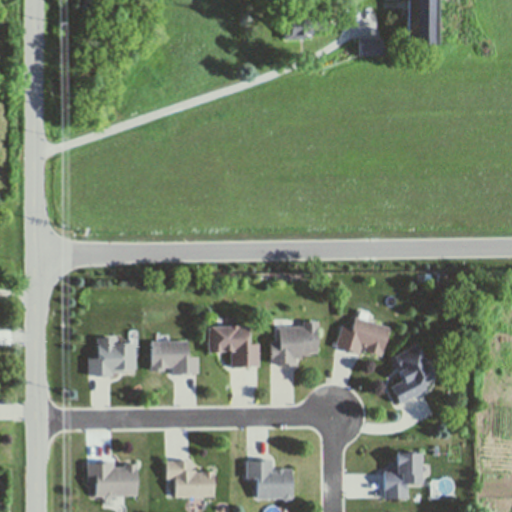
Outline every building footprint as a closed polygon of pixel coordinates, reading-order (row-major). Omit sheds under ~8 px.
[(435,0),(436,43),(405,44),(405,0),(435,0)] [(283,38),(283,16),(309,16),(309,19),(324,19),(324,31),(309,31),(309,38),(283,38)] [(380,54),(357,54),(357,39),(380,39),(380,54)] [(256,345),(256,365),(247,365),(247,367),(230,367),(230,352),(217,352),(217,354),(208,354),(207,327),(217,327),(218,327),(218,315),(225,315),(225,319),(237,319),(237,327),(247,327),(247,344),(256,345)] [(334,345),(340,324),(351,328),(354,316),(354,315),(378,322),(388,325),(380,354),(364,349),(365,345),(359,344),(357,353),(341,349),(342,348),(334,345)] [(276,327),(303,327),(303,321),(315,321),(315,327),(315,352),(308,352),(308,354),(299,354),(299,356),(293,356),(293,364),(278,364),(278,361),(270,361),(270,343),(276,342),(276,327)] [(137,331),(137,354),(132,354),(132,342),(128,342),(128,331),(129,329),(136,329),(137,331)] [(132,342),(132,366),(132,367),(122,367),(122,371),(109,371),(109,375),(95,375),(95,374),(88,374),(87,357),(95,357),(97,357),(96,336),(114,336),(115,342),(132,342)] [(172,362),(167,362),(167,368),(161,368),(161,371),(150,371),(150,368),(150,362),(150,342),(185,341),(185,356),(195,356),(195,359),(195,370),(185,371),(185,373),(172,373),(172,362)] [(423,359),(431,377),(428,378),(429,380),(422,384),(424,388),(411,395),(398,402),(390,386),(403,379),(402,377),(399,373),(400,372),(399,370),(403,368),(404,367),(403,364),(401,364),(397,355),(415,345),(423,359)] [(423,359),(433,354),(443,373),(432,378),(429,380),(428,378),(431,377),(423,359)] [(399,462),(399,454),(420,454),(421,482),(408,482),(408,497),(387,497),(387,488),(386,488),(386,473),(396,473),(396,462),(399,462)] [(189,471),(193,471),(193,473),(193,474),(203,474),(203,473),(211,472),(212,494),(203,494),(172,494),(172,477),(165,477),(165,461),(172,461),(172,460),(187,460),(189,460),(189,461),(189,471)] [(288,499),(284,499),(282,497),(282,494),(281,494),(271,493),(271,497),(269,497),(257,497),(257,476),(256,476),(247,476),(247,461),(256,461),(256,460),(271,460),(271,473),(276,473),(276,469),(284,469),(284,470),(290,470),(290,474),(290,477),(290,494),(290,497),(288,499)] [(111,496),(106,496),(105,495),(94,495),(94,481),(87,481),(87,463),(94,463),(95,463),(95,461),(111,461),(111,464),(111,470),(114,470),(115,470),(115,467),(124,467),(124,464),(134,464),(135,495),(124,495),(112,495),(111,496)]
